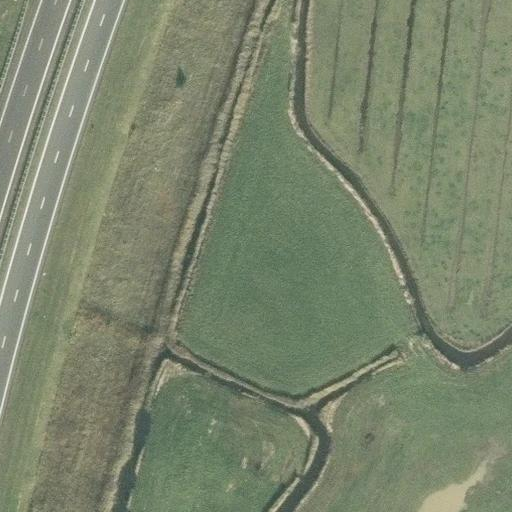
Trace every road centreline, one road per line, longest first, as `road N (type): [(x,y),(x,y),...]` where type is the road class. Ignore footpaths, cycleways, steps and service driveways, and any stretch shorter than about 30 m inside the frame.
road 1 (trunk): [(0,357),(108,0)]
road 2 (trunk): [(55,0),(0,168)]
